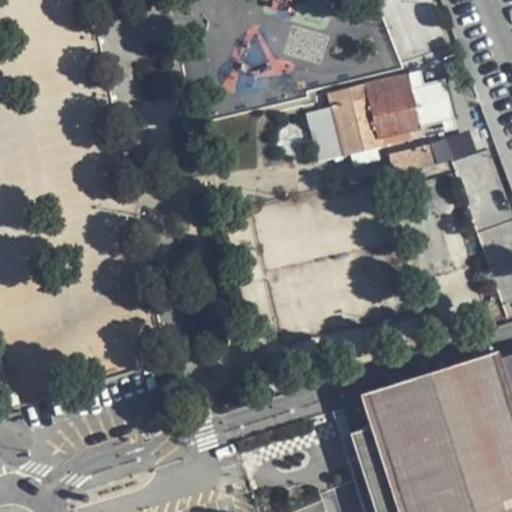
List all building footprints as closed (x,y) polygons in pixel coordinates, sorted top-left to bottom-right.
[(344,155),(411,139),(422,136),(413,96),(409,80),(330,98),(334,112),(344,155)] [(436,91),(413,96),(422,136),(444,132),(436,91)] [(196,109),(189,110),(192,130),(199,129),(196,109)] [(189,110),(165,113),(168,134),(192,130),(189,110)] [(344,155),(334,112),(310,118),(320,168),(343,162),(344,164),(383,155),(383,153),(412,146),(411,139),(344,155)] [(165,113),(158,114),(161,135),(168,134),(165,113)] [(438,171),(434,153),(391,162),(395,181),(438,171)] [(511,511),(511,355),(348,405),(379,511),(511,511)]
